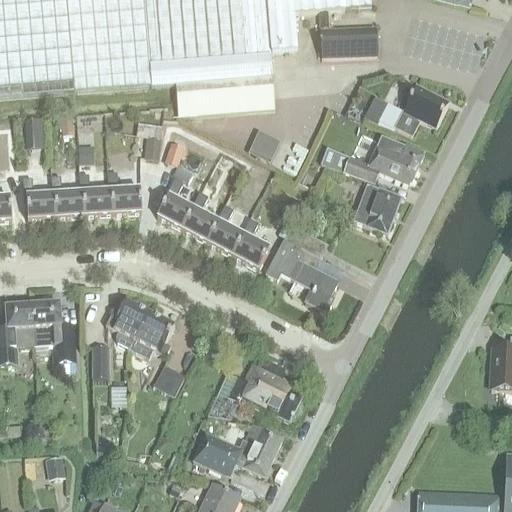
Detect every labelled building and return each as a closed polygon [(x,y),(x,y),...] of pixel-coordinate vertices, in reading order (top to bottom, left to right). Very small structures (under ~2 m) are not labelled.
[(0,0),(0,101),(150,90),(150,92),(174,90),(176,121),(273,114),(269,59),(269,55),(295,53),(293,18),(356,13),(369,12),(368,0),(0,0)] [(422,0),(431,2),(468,11),(470,0),(495,0),(500,2),(501,0),(422,0)] [(375,62),(374,32),(318,35),(320,64),(375,62)] [(402,117),(394,132),(410,141),(410,140),(418,125),(434,134),(447,108),(406,88),(401,98),(409,102),(402,117)] [(376,129),(387,107),(374,100),(363,123),(376,129)] [(61,139),(73,138),(71,120),(60,121),(61,139)] [(44,152),(43,123),(23,124),(24,153),(44,152)] [(261,133),(252,154),(273,163),(282,142),(261,133)] [(404,152),(380,142),(376,153),(374,153),(367,170),(348,163),(325,153),(319,168),(342,178),(372,189),(377,178),(407,190),(422,158),(404,151),(404,152)] [(146,143),(143,162),(158,164),(160,145),(159,144),(147,143),(146,143)] [(182,152),(168,148),(163,167),(176,171),(182,152)] [(88,150),(77,150),(78,169),(88,169),(88,150)] [(110,196),(111,220),(140,218),(138,193),(116,196),(115,182),(105,182),(106,197),(110,196)] [(81,198),(83,221),(111,220),(110,196),(106,197),(88,198),(87,184),(77,184),(78,198),(81,198)] [(53,200),(54,223),(83,221),(81,198),(78,198),(60,200),(59,185),(49,186),(50,200),(53,200)] [(26,225),(54,223),(53,200),(50,200),(31,201),(30,187),(21,188),(22,202),(24,202),(26,225)] [(192,214),(190,213),(173,204),(179,193),(171,188),(164,200),(166,202),(167,202),(156,222),(181,236),(192,214)] [(378,196),(366,191),(352,226),(365,231),(364,232),(386,240),(399,203),(378,194),(378,196)] [(192,214),(181,236),(206,249),(217,228),(214,227),(198,218),(204,206),(196,201),(190,213),(192,214)] [(0,226),(10,226),(8,202),(0,202),(0,226)] [(217,228),(206,249),(232,262),(242,241),(240,239),(223,231),(229,219),(221,214),(214,227),(217,228)] [(242,241),(232,262),(257,275),(268,254),(248,244),(254,232),(246,227),(240,239),(242,241)] [(284,244),(289,235),(282,231),(277,240),(284,244)] [(284,244),(283,246),(318,264),(319,264),(326,250),(291,232),(289,235),(284,244)] [(282,246),(264,280),(275,286),(279,279),(309,296),(303,309),(325,319),(332,304),(328,303),(336,287),(313,275),(318,264),(283,246),(282,246)] [(116,348),(130,355),(149,318),(124,306),(115,324),(109,322),(104,331),(116,337),(114,342),(116,348)] [(58,309),(30,311),(32,351),(52,350),(53,363),(59,369),(59,378),(74,378),(72,349),(71,330),(59,331),(58,309)] [(16,352),(32,351),(30,311),(3,312),(5,334),(0,334),(0,371),(17,371),(16,352)] [(173,330),(149,318),(130,355),(147,364),(151,355),(164,362),(169,352),(164,349),(173,330)] [(231,342),(209,331),(204,341),(226,353),(231,342)] [(511,341),(509,341),(508,353),(492,353),(490,395),(511,395),(511,341)] [(108,351),(90,351),(90,384),(108,384),(108,351)] [(285,374),(256,360),(250,370),(251,371),(243,386),(237,384),(238,382),(227,377),(206,421),(229,423),(230,424),(238,408),(264,420),(266,417),(288,428),(302,398),(291,394),(293,389),(281,383),(285,374)] [(184,380),(163,370),(152,391),(173,401),(184,380)] [(203,439),(192,467),(228,482),(234,469),(263,482),(281,442),(252,430),(243,447),(241,446),(238,454),(203,439)] [(511,511),(511,460),(505,460),(502,511),(511,511)] [(63,483),(60,462),(44,464),(47,485),(63,483)] [(180,493),(172,489),(168,498),(176,501),(180,493)] [(210,489),(199,511),(234,511),(238,503),(210,489)] [(494,511),(495,498),(415,495),(414,511),(494,511)]
